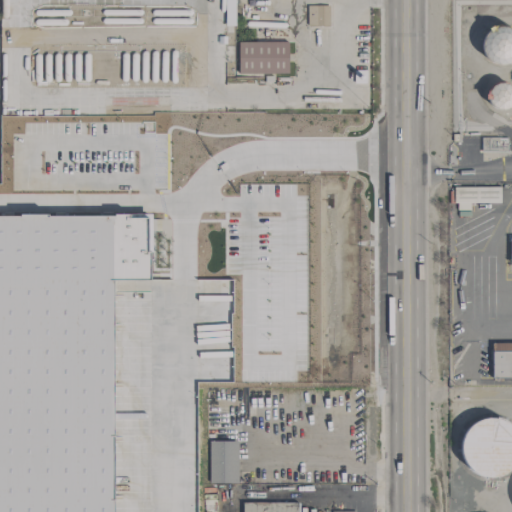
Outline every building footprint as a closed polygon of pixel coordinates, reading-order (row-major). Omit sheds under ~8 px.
[(328,6),(307,6),(307,26),(328,26),(328,6)] [(496,69),(503,69),(509,67),(511,65),(511,33),(506,30),(500,30),(494,31),(488,34),(484,38),(481,44),(481,50),(482,56),(485,62),(490,66),(496,69)] [(288,42),(238,42),(238,74),(288,74),(288,42)] [(498,111),(503,110),(508,109),(511,105),(511,88),(511,87),(507,84),(503,82),(498,82),(493,84),(490,86),(487,90),(486,94),(486,98),(487,102),(490,106),(494,109),(498,111)] [(480,138),(481,153),(507,153),(507,137),(480,138)] [(469,204),(499,203),(499,186),(454,187),(455,211),(469,210),(469,204)] [(156,278),(112,278),(114,511),(0,511),(0,215),(153,213),(156,278)] [(511,343),(491,344),(491,380),(511,380),(511,343)] [(484,478),(494,480),(504,478),(511,473),(511,427),(507,424),(498,421),(488,422),(480,425),(473,431),(468,439),(465,448),(466,457),(469,466),(476,473),(484,478)] [(209,442),(238,442),(238,484),(209,484),(209,442)] [(242,504),(242,511),(299,511),(299,503),(242,504)]
